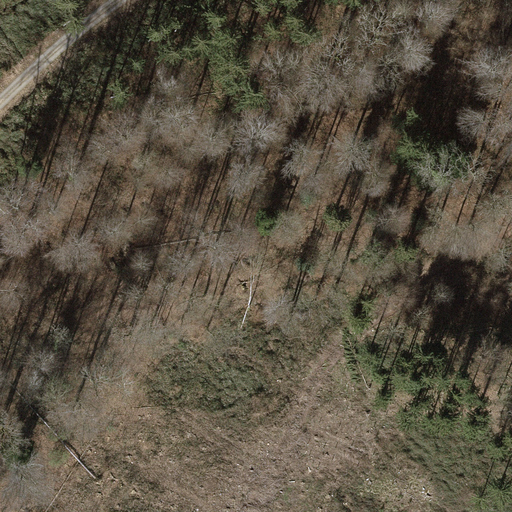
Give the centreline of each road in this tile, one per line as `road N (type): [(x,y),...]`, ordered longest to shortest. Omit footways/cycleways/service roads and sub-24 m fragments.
road 1 (motorway): [(511,165),(299,511)]
road 2 (track): [(115,0),(0,106)]
road 3 (motorway): [(446,511),(511,405)]
